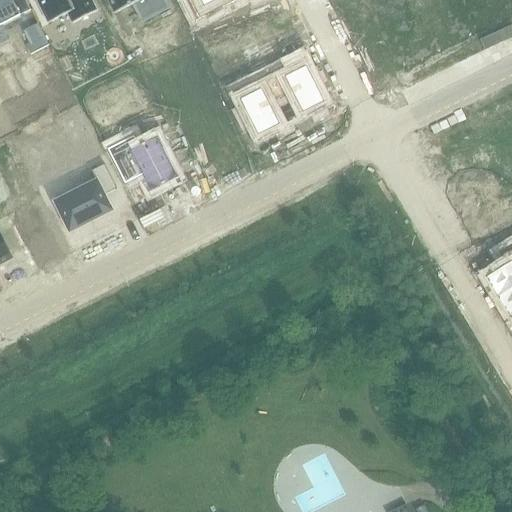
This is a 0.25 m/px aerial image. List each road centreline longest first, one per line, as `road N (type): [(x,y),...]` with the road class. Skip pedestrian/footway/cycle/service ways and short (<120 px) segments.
road 1 (residential): [(0,321),(372,135)]
road 2 (residential): [(372,135),(511,368)]
road 3 (residential): [(372,135),(511,66)]
road 4 (residential): [(372,135),(308,0)]
